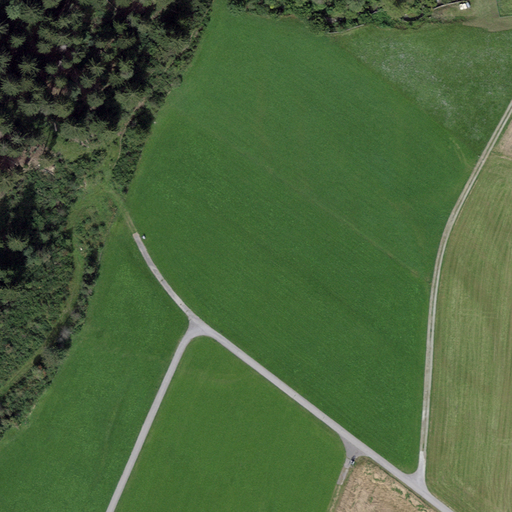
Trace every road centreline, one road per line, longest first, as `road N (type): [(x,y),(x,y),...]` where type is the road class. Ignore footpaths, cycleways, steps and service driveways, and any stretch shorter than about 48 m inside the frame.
road 1 (track): [(200,329),(115,197),(98,191),(71,223),(75,267),(66,312),(0,393)]
road 2 (track): [(423,491),(445,236),(511,106)]
road 3 (track): [(200,329),(451,511)]
road 4 (track): [(111,511),(186,338),(200,329)]
